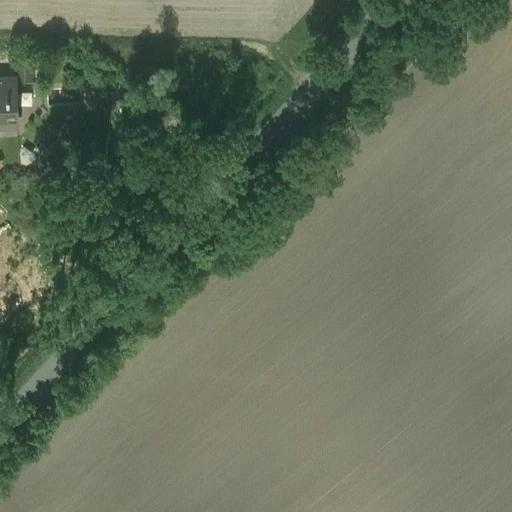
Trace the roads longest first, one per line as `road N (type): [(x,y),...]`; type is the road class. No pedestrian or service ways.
road 1 (unclassified): [(0,427),(395,0)]
road 2 (unknown): [(287,116),(164,99),(0,106)]
